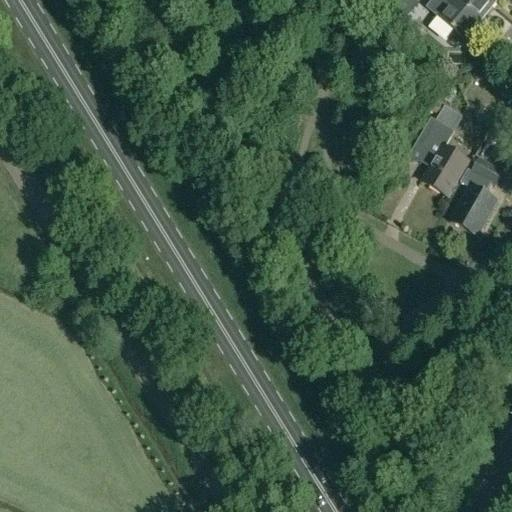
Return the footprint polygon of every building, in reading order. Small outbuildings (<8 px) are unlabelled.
[(398,29),(418,5),(412,0),(395,0),(382,16),(398,29)] [(464,42),(480,23),(454,1),(452,0),(434,0),(426,11),(464,42)] [(490,0),(454,0),(454,1),(480,23),(496,4),(490,0)] [(444,151),(454,135),(463,120),(444,109),(436,124),(442,127),(425,156),(435,163),(422,185),(447,199),(467,165),(444,151)] [(481,196),(487,184),(495,189),(503,175),(478,161),(471,175),(467,173),(460,185),(468,190),(449,224),(477,240),(497,205),(481,196)]
